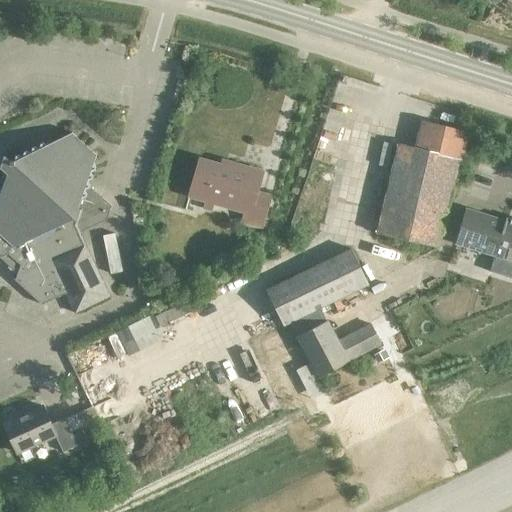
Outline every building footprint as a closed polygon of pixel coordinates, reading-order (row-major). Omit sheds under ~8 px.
[(417,147),(396,143),(376,234),(439,246),(458,160),(462,161),(468,132),(423,121),(417,147)] [(107,220),(112,207),(90,189),(85,183),(91,180),(88,173),(95,170),(92,163),(96,155),(72,133),(47,145),(39,142),(37,148),(30,146),(28,152),(22,150),(20,154),(13,152),(11,159),(0,155),(0,260),(14,274),(12,280),(39,305),(65,293),(75,314),(110,297),(80,233),(107,220)] [(262,227),(270,197),(256,194),(262,173),(233,164),(232,169),(199,160),(189,196),(245,211),(242,221),(262,227)] [(321,209),(331,176),(312,170),(302,203),(321,209)] [(505,259),(511,261),(511,219),(505,218),(504,221),(465,209),(454,243),(495,256),(498,245),(508,248),(505,259)] [(282,326),(332,301),(354,290),(367,284),(350,250),(265,292),(282,326)] [(354,290),(332,301),(338,313),(360,302),(354,290)] [(317,377),(381,344),(371,324),(338,341),(328,321),(296,337),(317,377)] [(62,452),(77,446),(70,430),(99,418),(94,407),(65,420),(64,418),(51,424),(42,406),(3,424),(16,453),(54,436),(62,452)]
